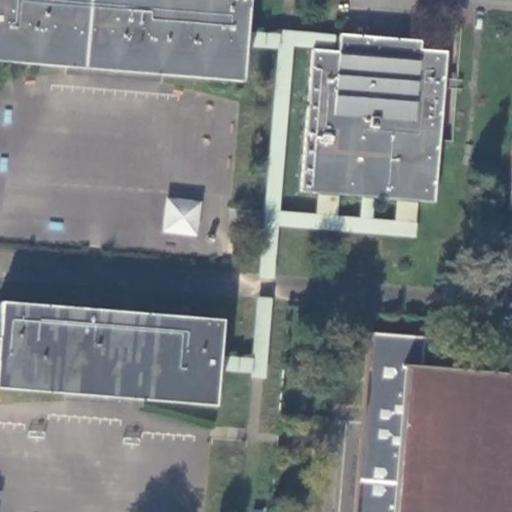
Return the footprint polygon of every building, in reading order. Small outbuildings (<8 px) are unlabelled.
[(0,0),(0,60),(241,82),(244,45),(246,27),(248,0),(0,0)] [(253,274),(273,276),(277,226),(414,237),(417,200),(396,198),(393,221),(371,218),(373,197),(360,196),(358,218),(335,216),(337,194),(316,192),(314,215),(278,212),(292,47),(313,49),(339,49),(340,35),(246,27),(245,45),(272,46),(253,274)] [(421,40),(340,35),(339,49),(313,49),(302,191),(316,192),(337,194),(360,196),(373,197),(396,198),(417,200),(435,202),(447,51),(421,48),(421,40)] [(162,233),(197,236),(201,200),(165,197),(162,233)] [(264,378),(271,301),(251,299),(246,359),(219,357),(217,375),(264,378)] [(0,386),(214,407),(217,375),(219,357),(222,321),(1,300),(0,308),(0,386)] [(355,511),(511,511),(511,371),(473,365),(422,364),(424,337),(371,332),(355,511)]
